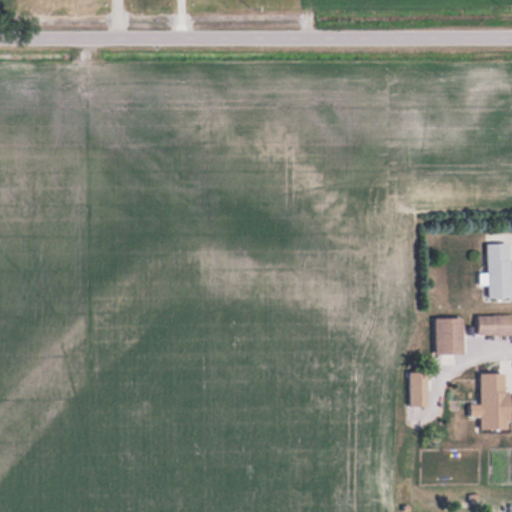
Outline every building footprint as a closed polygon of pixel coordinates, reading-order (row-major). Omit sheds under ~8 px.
[(510,296),(508,241),(485,242),(486,282),(487,282),(487,297),(510,296)] [(511,333),(511,312),(476,313),(476,333),(511,333)] [(462,352),(462,316),(434,316),(434,352),(462,352)] [(408,405),(427,405),(427,370),(408,370),(408,405)] [(479,428),(508,428),(508,371),(479,371),(479,428)]
